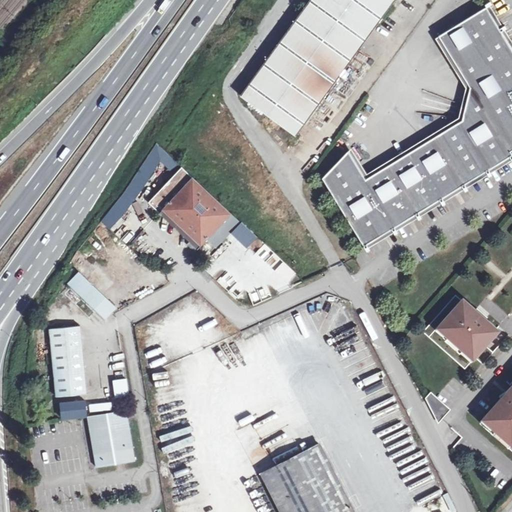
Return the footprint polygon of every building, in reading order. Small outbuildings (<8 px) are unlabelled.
[(310,0),(241,96),(296,137),(395,0),(310,0)] [(463,119),(367,179),(349,151),(323,179),(364,246),(511,156),(511,154),(510,152),(511,150),(511,49),(486,8),(440,36),(471,86),(463,119)] [(182,167),(149,203),(160,213),(163,209),(193,178),(182,167)] [(232,214),(193,178),(163,209),(194,239),(190,242),(189,244),(196,251),(207,240),(232,214)] [(163,209),(160,213),(190,242),(194,239),(163,209)] [(232,214),(207,240),(216,249),(223,242),(238,227),(242,223),(232,214)] [(238,227),(223,242),(242,261),(257,245),(242,231),(242,232),(238,227)] [(80,272),(68,284),(105,320),(117,307),(80,272)] [(495,330),(456,295),(423,332),(464,369),(475,357),(483,364),(492,353),(484,344),(495,330)] [(49,329),(50,331),(56,397),(86,394),(79,327),(50,329),(49,329)] [(129,395),(126,378),(112,380),(115,398),(129,395)] [(501,398),(480,423),(511,451),(511,382),(511,384),(511,385),(511,386),(511,387),(499,396),(501,398)] [(426,398),(430,407),(437,399),(430,393),(426,398)] [(437,399),(430,407),(435,417),(446,406),(437,399)] [(61,419),(86,417),(85,402),(60,405),(61,419)] [(276,419),(290,413),(287,407),(273,413),(276,419)] [(126,411),(88,417),(96,467),(134,461),(133,456),(126,411)] [(354,511),(320,445),(263,474),(282,511),(354,511)]
